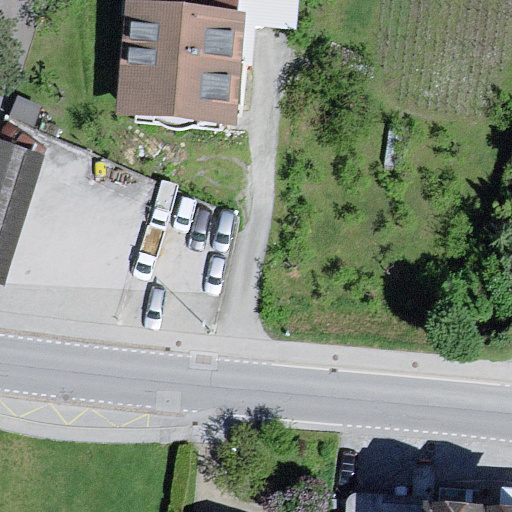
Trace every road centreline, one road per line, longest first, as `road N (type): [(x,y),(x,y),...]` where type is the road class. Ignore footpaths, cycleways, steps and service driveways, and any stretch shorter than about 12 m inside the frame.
road 1 (tertiary): [(0,361),(511,414)]
road 2 (unknown): [(259,0),(238,389)]
road 3 (unknown): [(11,0),(19,56),(0,118)]
